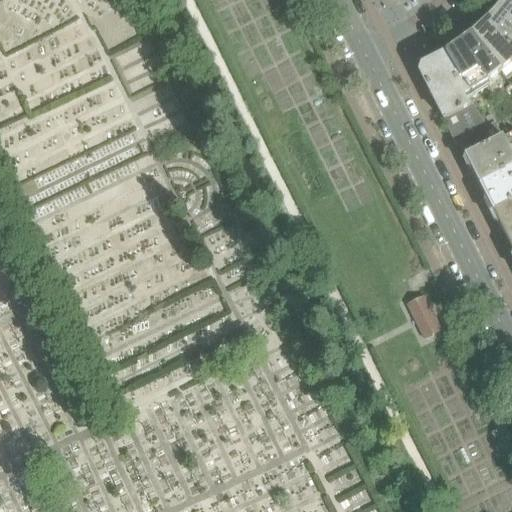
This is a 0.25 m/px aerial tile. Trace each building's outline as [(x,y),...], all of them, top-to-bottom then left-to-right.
[(511,63),(511,0),(506,0),(497,12),(490,20),(473,36),(471,37),(500,75),(511,63)] [(473,99),(470,95),(487,85),(500,75),(471,37),(468,39),(449,53),(441,58),(421,68),(419,74),(455,146),(458,144),(496,125),(490,114),(484,118),(473,99)] [(511,131),(511,130),(508,121),(500,125),(505,135),(511,131)] [(496,125),(458,144),(465,158),(502,139),(496,125)] [(511,153),(510,150),(511,149),(511,133),(502,139),(465,158),(466,160),(464,164),(467,170),(471,171),(478,186),(486,201),(485,205),(489,214),(511,202),(511,153)] [(511,202),(489,214),(495,225),(499,226),(511,251),(511,252),(511,202)] [(442,333),(424,297),(406,306),(424,342),(442,333)]
